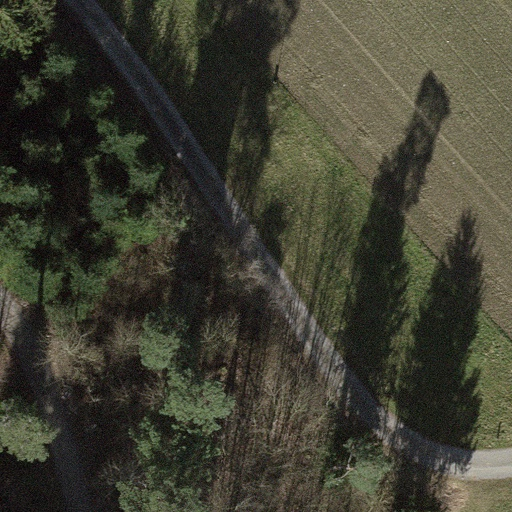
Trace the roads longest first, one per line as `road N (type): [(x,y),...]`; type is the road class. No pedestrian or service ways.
road 1 (track): [(85,0),(371,403),(483,464),(511,454)]
road 2 (track): [(0,294),(42,364),(80,511)]
